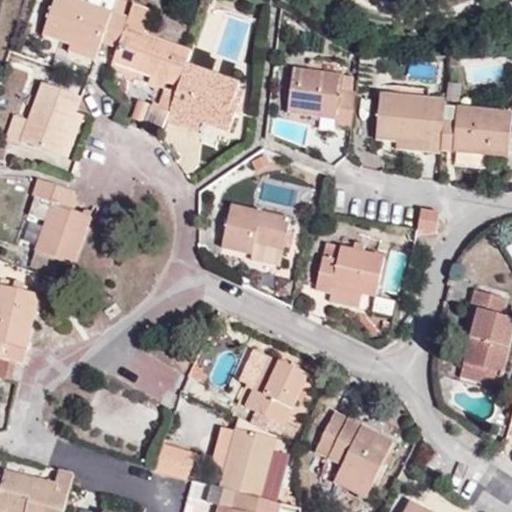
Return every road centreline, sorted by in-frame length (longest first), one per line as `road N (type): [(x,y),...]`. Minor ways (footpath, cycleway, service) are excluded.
road 1 (residential): [(176,282),(101,350),(50,379),(32,435),(117,484)]
road 2 (residential): [(176,282),(313,336),(424,392)]
road 3 (residential): [(459,209),(419,340),(424,392)]
road 4 (residential): [(110,140),(162,165),(188,201),(176,282)]
road 5 (residential): [(424,392),(434,419),(479,470),(511,488)]
